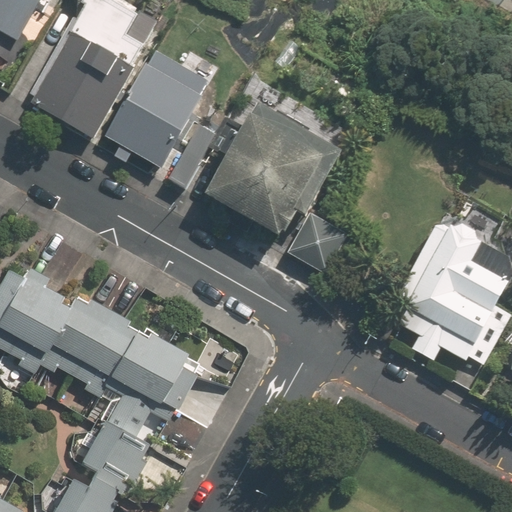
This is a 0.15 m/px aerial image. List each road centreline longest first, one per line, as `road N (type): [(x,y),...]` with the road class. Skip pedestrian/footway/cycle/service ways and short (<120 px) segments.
road 1 (residential): [(0,144),(276,305),(318,338)]
road 2 (residential): [(318,338),(511,450)]
road 3 (residential): [(318,338),(217,511)]
